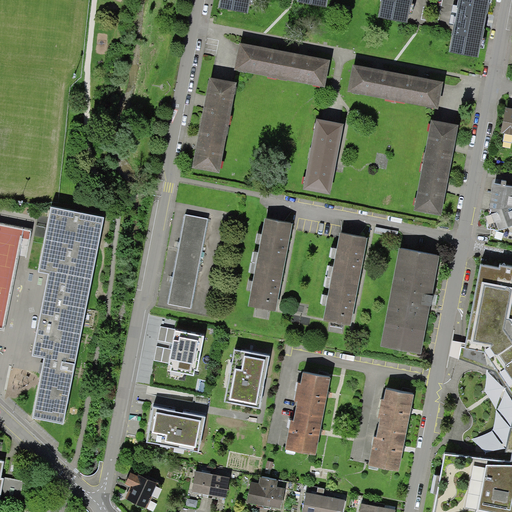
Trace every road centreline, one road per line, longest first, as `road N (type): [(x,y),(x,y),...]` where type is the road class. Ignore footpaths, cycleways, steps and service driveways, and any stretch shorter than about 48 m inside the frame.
road 1 (residential): [(199,0),(101,509)]
road 2 (residential): [(412,511),(491,84)]
road 3 (residential): [(0,411),(101,509)]
